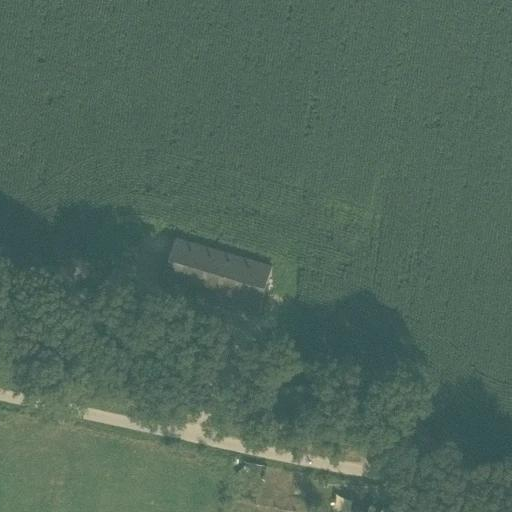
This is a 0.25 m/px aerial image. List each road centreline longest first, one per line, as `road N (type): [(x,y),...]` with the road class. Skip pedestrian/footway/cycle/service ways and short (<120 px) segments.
road 1 (unclassified): [(511,491),(239,450),(0,396)]
road 2 (track): [(0,330),(134,277)]
